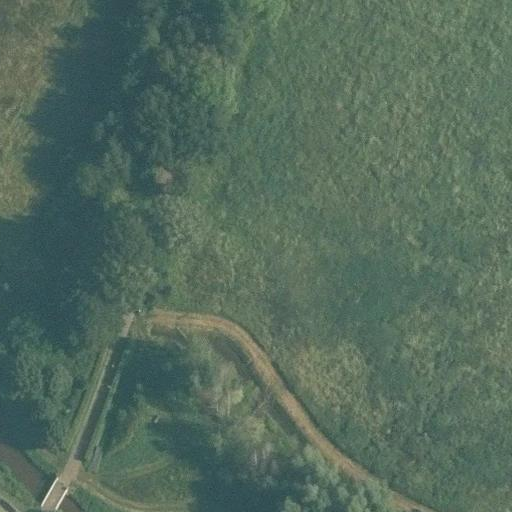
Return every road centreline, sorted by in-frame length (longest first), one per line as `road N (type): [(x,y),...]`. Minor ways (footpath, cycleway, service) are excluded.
road 1 (unclassified): [(46,511),(71,467),(126,313),(222,0)]
road 2 (track): [(0,303),(25,412),(43,447),(71,467)]
